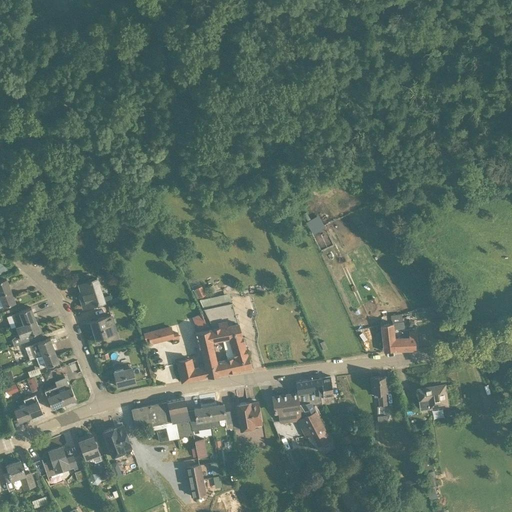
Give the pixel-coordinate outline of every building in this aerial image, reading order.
[(318,219),(316,220),(313,214),(308,217),(311,223),(307,226),(312,233),(323,226),(318,219)] [(6,260),(0,261),(0,272),(8,270),(6,260)] [(0,294),(10,290),(6,278),(0,280),(0,294)] [(104,301),(96,279),(78,284),(81,294),(82,294),(84,300),(80,301),(83,308),(104,301)] [(201,287),(193,290),(197,299),(205,295),(201,287)] [(10,290),(0,294),(0,307),(3,307),(15,303),(10,290)] [(204,307),(232,300),(230,292),(202,299),(204,307)] [(122,295),(115,298),(117,303),(124,301),(122,295)] [(448,315),(445,303),(422,307),(424,319),(448,315)] [(10,329),(15,327),(35,320),(31,308),(19,312),(10,315),(6,317),(10,329)] [(211,342),(208,330),(201,314),(193,318),(199,332),(195,333),(199,350),(202,349),(206,367),(192,371),(191,367),(192,366),(190,359),(178,362),(179,368),(179,371),(180,373),(182,382),(218,374),(211,342)] [(385,352),(395,350),(415,350),(415,331),(408,332),(408,337),(394,338),(393,329),(402,328),(403,329),(402,319),(401,315),(391,316),(392,324),(381,326),(385,352)] [(116,333),(111,316),(90,322),(96,339),(116,333)] [(35,320),(15,327),(17,334),(10,340),(13,347),(29,341),(28,336),(40,332),(35,320)] [(218,328),(208,330),(211,342),(229,338),(241,335),(238,323),(227,326),(225,320),(217,322),(218,328)] [(407,329),(412,328),(413,324),(410,320),(406,321),(404,326),(407,329)] [(145,333),(148,344),(172,338),(172,340),(179,339),(178,334),(171,336),(169,326),(145,333)] [(250,367),(241,335),(229,338),(235,358),(223,360),(226,373),(250,367)] [(29,360),(33,358),(54,350),(50,338),(37,343),(37,342),(29,345),(24,347),(29,360)] [(54,350),(33,358),(35,358),(39,369),(46,367),(59,363),(54,350)] [(16,363),(27,359),(25,353),(14,358),(16,363)] [(114,371),(117,387),(135,383),(131,367),(114,371)] [(13,382),(10,371),(0,373),(0,375),(3,384),(13,382)] [(39,389),(36,376),(29,377),(32,391),(39,389)] [(386,405),(384,376),(372,377),(373,394),(379,393),(380,398),(378,398),(379,405),(376,405),(377,422),(394,420),(393,407),(386,407),(386,405)] [(329,377),(320,378),(321,389),(323,397),(320,397),(320,398),(321,404),(333,402),(332,397),(333,397),(329,377)] [(68,387),(65,379),(65,378),(55,381),(59,392),(68,388),(68,387)] [(296,382),(297,393),(299,406),(307,414),(314,410),(309,403),(308,403),(305,392),(318,390),(319,398),(320,398),(320,397),(323,397),(321,389),(320,378),(296,382)] [(15,384),(10,386),(13,393),(18,391),(15,384)] [(44,390),(46,397),(51,409),(63,404),(58,392),(59,392),(56,385),(44,390)] [(429,398),(431,407),(448,405),(445,386),(419,389),(420,399),(429,398)] [(58,392),(63,404),(75,399),(71,387),(68,388),(59,392),(58,392)] [(25,398),(27,403),(38,398),(36,393),(25,398)] [(299,406),(297,393),(272,397),(274,412),(278,412),(280,423),(297,420),(306,438),(312,435),(315,440),(326,434),(315,411),(314,411),(314,410),(307,414),(299,406)] [(168,439),(192,435),(191,430),(189,419),(187,412),(184,398),(168,402),(171,422),(165,423),(168,439)] [(37,400),(25,405),(30,417),(42,412),(37,400)] [(158,442),(168,439),(165,423),(171,422),(168,402),(131,409),(136,429),(149,426),(150,431),(156,429),(158,442)] [(261,424),(257,403),(249,404),(249,403),(237,405),(241,430),(253,428),(253,426),(261,424)] [(223,404),(207,407),(209,420),(210,419),(211,428),(219,426),(218,418),(223,417),(225,425),(232,423),(230,412),(224,413),(223,404)] [(30,417),(25,405),(13,410),(18,422),(30,417)] [(189,419),(191,430),(197,429),(196,422),(209,420),(207,407),(194,409),(196,418),(189,419)] [(340,416),(333,418),(335,424),(342,422),(340,416)] [(113,458),(115,459),(122,456),(123,454),(125,453),(124,452),(131,449),(122,426),(115,428),(115,427),(102,432),(112,458),(113,458)] [(335,442),(338,448),(367,434),(364,427),(335,442)] [(93,456),(95,461),(101,459),(92,436),(79,441),(86,459),(93,456)] [(206,456),(203,439),(194,441),(195,446),(197,456),(197,458),(206,456)] [(43,463),(42,459),(41,459),(48,481),(49,480),(48,477),(70,469),(69,469),(77,466),(73,457),(66,459),(62,447),(48,451),(51,460),(43,463)] [(432,459),(431,459),(421,462),(428,489),(438,486),(435,477),(436,476),(434,470),(435,470),(432,459)] [(20,477),(25,491),(35,487),(30,473),(25,475),(20,461),(6,466),(8,473),(2,474),(9,490),(12,489),(13,487),(11,480),(20,477)] [(117,462),(109,464),(111,471),(117,469),(119,467),(117,462)] [(185,468),(191,498),(207,495),(201,464),(185,468)] [(87,477),(83,469),(74,473),(77,481),(87,477)] [(418,486),(416,478),(407,481),(409,488),(418,486)]
